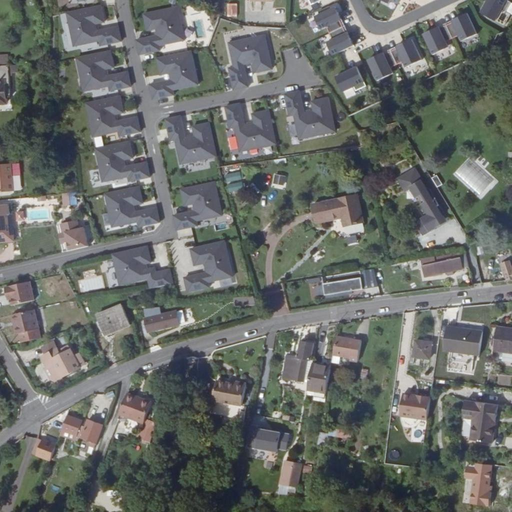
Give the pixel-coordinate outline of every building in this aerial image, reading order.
[(506,0),(486,0),(480,13),(496,21),(507,0),(506,0)] [(237,17),(236,4),(227,4),(227,17),(237,17)] [(101,6),(67,13),(74,47),(99,41),(100,46),(121,42),(118,27),(97,32),(95,24),(104,23),(101,6)] [(334,7),(314,16),(320,30),(325,28),(341,20),(334,7)] [(136,41),(139,55),(160,51),(159,46),(184,41),(177,8),(143,15),(147,31),(156,29),(157,36),(136,41)] [(467,14),(451,21),(460,42),(477,34),(467,14)] [(341,20),(325,28),(328,34),(344,27),(341,20)] [(438,27),(423,35),(432,55),(448,48),(438,27)] [(347,33),(326,42),(332,56),(353,46),(347,33)] [(228,69),(233,90),(247,87),(243,65),(252,63),(254,73),(271,70),(264,36),(228,43),(233,68),(228,69)] [(412,39),(396,47),(406,68),(422,60),(412,39)] [(110,52),(76,59),(83,92),(109,87),(110,91),(130,87),(127,73),(106,77),(104,70),(113,68),(110,52)] [(152,100),(173,95),(172,90),(197,85),(190,52),(157,59),(160,75),(169,73),(171,81),(149,85),(152,100)] [(383,53),(367,61),(377,82),(392,74),(383,53)] [(350,66),(361,63),(359,57),(348,60),(350,66)] [(9,97),(8,66),(7,66),(0,66),(0,103),(5,103),(5,97),(9,97)] [(356,66),(335,76),(343,92),(364,82),(356,66)] [(298,140),(333,133),(327,99),(310,102),(312,112),(302,114),(298,92),(284,95),(288,117),(293,116),(298,140)] [(120,97),(86,104),(93,137),(118,132),(119,137),(140,132),(137,118),(115,122),(114,115),(123,113),(120,97)] [(239,152),(274,145),(267,111),(251,115),(253,125),(243,127),(239,104),(224,108),(229,129),(234,128),(239,152)] [(179,165),(215,157),(208,124),(191,127),(193,137),(184,139),(179,117),(165,120),(169,141),(174,140),(179,165)] [(129,142),(95,149),(102,182),(128,177),(129,182),(149,178),(146,163),(125,168),(123,160),(132,158),(129,142)] [(0,192),(12,191),(11,177),(9,164),(0,165),(0,192)] [(18,164),(9,164),(11,177),(19,176),(18,164)] [(431,223),(443,216),(437,205),(435,207),(412,170),(396,179),(404,192),(410,188),(416,198),(420,195),(424,202),(420,205),(427,216),(420,220),(427,232),(434,228),(431,224),(431,223)] [(224,174),(227,193),(243,191),(240,172),(224,174)] [(273,174),(272,184),(284,186),(286,176),(273,174)] [(173,216),(176,230),(196,226),(195,221),(220,216),(213,183),(180,190),(183,206),(192,204),(194,211),(173,216)] [(138,188),(105,195),(112,228),(137,222),(138,227),(159,223),(156,209),(134,213),(133,206),(142,204),(138,188)] [(435,207),(437,205),(427,190),(425,191),(435,207)] [(62,207),(76,206),(76,193),(61,193),(62,207)] [(361,222),(355,195),(310,205),(314,223),(339,218),(342,227),(361,222)] [(7,205),(0,206),(0,240),(11,240),(10,224),(9,224),(7,205)] [(59,226),(61,234),(57,235),(61,244),(64,243),(68,253),(88,245),(78,218),(59,226)] [(421,236),(427,232),(420,220),(414,224),(421,236)] [(231,276),(223,241),(189,249),(193,265),(203,263),(205,273),(184,278),(187,292),(208,287),(207,282),(231,276)] [(149,288),(172,285),(169,270),(155,273),(154,268),(145,270),(143,264),(150,262),(147,247),(112,255),(119,285),(147,279),(149,288)] [(463,253),(431,258),(432,264),(435,276),(466,269),(464,258),(463,253)] [(500,263),(505,281),(511,280),(511,269),(511,270),(508,260),(507,260),(500,263)] [(107,273),(109,284),(116,283),(114,272),(107,273)] [(360,272),(324,277),(327,294),(362,288),(360,272)] [(30,282),(6,287),(8,295),(10,294),(13,305),(34,300),(30,282)] [(246,298),(234,299),(235,308),(247,306),(246,298)] [(121,306),(96,316),(104,335),(129,325),(121,306)] [(11,314),(15,333),(18,332),(37,327),(33,309),(11,314)] [(185,311),(177,312),(180,325),(187,323),(185,311)] [(180,325),(177,312),(146,318),(149,331),(180,325)] [(39,334),(37,327),(18,332),(20,339),(39,334)] [(452,334),(453,329),(446,328),(442,351),(478,356),(481,333),(459,330),(459,335),(452,334)] [(511,331),(496,329),(493,352),(511,354),(511,331)] [(348,357),(351,339),(335,336),(332,354),(348,357)] [(360,341),(351,339),(348,357),(350,357),(350,360),(356,361),(360,341)] [(296,356),(292,377),(293,377),(294,372),(299,373),(303,357),(309,359),(312,344),(300,341),(297,357),(296,356)] [(425,359),(427,343),(415,341),(414,349),(409,349),(408,356),(425,359)] [(39,348),(42,355),(55,349),(52,342),(39,348)] [(55,349),(42,355),(39,356),(44,367),(42,368),(47,379),(52,380),(52,381),(78,369),(72,357),(67,347),(57,352),(55,349)] [(72,357),(78,369),(83,366),(77,354),(72,357)] [(296,356),(285,354),(281,375),(292,377),(296,356)] [(307,381),(305,389),(325,392),(329,367),(310,363),(307,381)] [(229,404),(232,384),(217,381),(213,401),(229,404)] [(235,385),(232,384),(229,404),(243,407),(247,384),(236,382),(235,385)] [(430,395),(405,392),(402,414),(427,417),(430,395)] [(131,416),(143,421),(151,400),(142,396),(141,399),(126,393),(119,412),(131,416)] [(496,407),(465,402),(462,419),(472,420),(469,442),(491,445),(496,407)] [(142,426),(143,421),(131,416),(129,422),(142,426)] [(79,435),(83,423),(81,423),(65,417),(60,432),(76,437),(77,434),(79,435)] [(86,424),(83,423),(79,435),(82,436),(81,439),(87,442),(86,446),(93,449),(101,426),(87,421),(86,424)] [(261,425),(249,423),(246,445),(278,450),(278,447),(287,448),(290,433),(261,428),(261,425)] [(338,428),(337,436),(350,437),(350,429),(338,428)] [(326,445),(329,433),(320,431),(317,443),(326,445)] [(74,442),(76,437),(60,432),(58,437),(74,442)] [(43,434),(37,449),(52,455),(58,439),(43,434)] [(327,446),(334,448),(336,436),(329,435),(327,446)] [(282,460),(279,492),(297,494),(300,462),(282,460)] [(492,470),(469,466),(467,479),(475,480),(471,503),(489,506),(492,486),(490,485),(492,470)]
